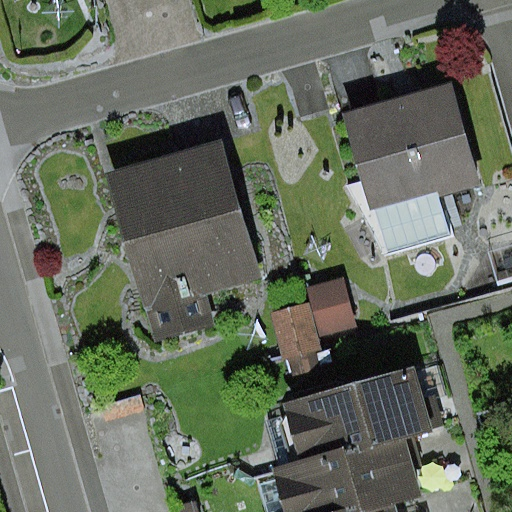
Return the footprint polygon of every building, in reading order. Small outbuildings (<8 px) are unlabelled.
[(449,84),(343,115),(362,183),(346,186),(383,255),(450,237),(438,197),(479,186),(449,84)] [(219,145),(107,176),(155,345),(216,327),(205,292),(257,277),(219,145)] [(342,280),(308,288),(320,337),(354,329),(342,280)] [(308,305),(272,314),(283,361),(288,360),(293,378),(319,372),(314,353),(319,352),(308,305)] [(430,426),(414,365),(283,400),(299,461),(403,433),(430,426)] [(419,495),(403,433),(299,461),(272,469),(283,511),(354,511),(394,501),(419,495)] [(197,511),(194,501),(178,506),(180,511),(197,511)] [(396,511),(394,501),(354,511),(396,511)]
